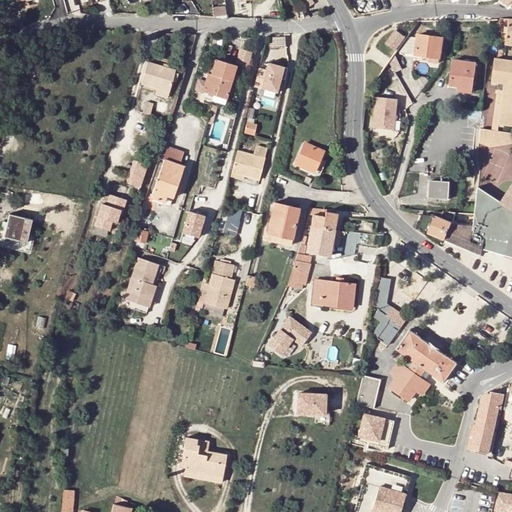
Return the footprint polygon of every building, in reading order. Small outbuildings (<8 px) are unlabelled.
[(510,26),(511,19),(502,19),(501,27),(504,27),(503,33),(509,34),(509,30),(510,26)] [(387,43),(396,49),(406,36),(397,29),(387,43)] [(429,57),(440,59),(443,38),(410,33),(406,39),(396,52),(429,57)] [(271,38),(271,47),(284,48),(285,48),(285,39),(271,38)] [(284,48),(271,47),(271,56),(284,55),(284,48)] [(216,59),(211,76),(209,83),(206,83),(203,92),(227,99),(237,66),(216,59)] [(450,86),(458,87),(458,84),(473,86),(476,62),(454,59),(450,86)] [(262,86),(280,91),(287,65),(268,60),(262,86)] [(511,62),(494,60),(492,76),(491,84),(498,85),(497,92),(503,92),(501,121),(500,125),(511,126),(511,62)] [(158,88),(170,92),(176,70),(148,63),(142,84),(158,88)] [(458,84),(458,87),(457,91),(472,93),(473,86),(458,84)] [(170,92),(158,88),(156,94),(168,98),(170,92)] [(503,92),(497,92),(493,132),(480,131),(479,145),(491,148),(511,139),(511,133),(500,133),(500,125),(501,121),(503,92)] [(397,99),(377,97),(373,127),(395,129),(397,99)] [(147,104),(144,114),(151,115),(154,106),(147,104)] [(249,118),(245,134),(256,136),(258,125),(255,124),(255,119),(249,118)] [(306,143),(297,164),(315,173),(325,151),(306,143)] [(184,153),(164,146),(160,158),(165,160),(152,199),(165,203),(168,198),(171,187),(177,188),(185,166),(180,165),(184,153)] [(253,155),(238,152),(237,156),(232,173),(245,177),(260,181),(267,149),(255,146),(253,155)] [(136,160),(131,174),(144,179),(148,164),(136,160)] [(244,182),(245,177),(232,173),(231,179),(244,182)] [(141,187),(144,179),(131,174),(129,183),(141,187)] [(449,182),(430,181),(429,198),(448,199),(449,182)] [(171,187),(168,198),(173,199),(177,188),(171,187)] [(511,187),(502,203),(511,209),(511,187)] [(451,225),(444,240),(481,255),(482,249),(511,257),(511,209),(502,203),(477,188),(476,197),(473,225),(451,225)] [(103,203),(95,225),(111,230),(114,221),(118,222),(121,212),(123,213),(128,200),(111,195),(108,205),(103,203)] [(275,203),(267,240),(291,246),(300,209),(275,203)] [(230,206),(226,232),(239,234),(243,208),(230,206)] [(179,234),(178,237),(187,240),(186,243),(193,246),(196,235),(191,233),(197,213),(187,210),(185,215),(182,215),(176,234),(179,234)] [(9,212),(3,234),(24,239),(29,218),(9,212)] [(313,215),(312,228),(335,230),(338,215),(327,212),(326,217),(313,215)] [(451,225),(456,213),(443,212),(441,218),(438,217),(422,215),(418,229),(428,236),(429,233),(444,240),(451,225)] [(369,232),(386,236),(387,230),(378,221),(365,220),(365,221),(364,231),(369,232)] [(146,244),(149,231),(138,228),(136,241),(146,244)] [(312,228),(310,239),(307,253),(330,257),(335,230),(312,228)] [(149,316),(164,266),(141,258),(128,300),(137,303),(135,311),(149,316)] [(290,281),(303,284),(306,284),(310,264),(309,263),(296,261),(290,281)] [(210,284),(203,283),(201,290),(208,292),(205,303),(227,308),(234,280),(231,279),(234,267),(216,262),(210,284)] [(249,276),(247,285),(255,287),(257,278),(249,276)] [(380,322),(372,333),(387,344),(406,318),(386,303),(390,280),(390,278),(378,276),(373,305),(378,309),(373,316),(380,322)] [(356,284),(344,283),(336,282),(315,280),(313,304),(353,308),(356,284)] [(302,289),(303,284),(290,281),(289,286),(302,289)] [(68,291),(65,299),(73,302),(76,294),(68,291)] [(290,317),(269,345),(282,355),(294,339),(303,346),(312,333),(290,317)] [(425,369),(431,373),(444,382),(456,363),(409,330),(395,348),(408,357),(409,358),(413,361),(407,369),(402,366),(399,363),(391,374),(397,378),(390,388),(408,401),(415,391),(421,395),(428,385),(424,382),(419,378),(425,369)] [(408,357),(402,366),(407,369),(413,361),(409,358),(408,357)] [(419,378),(424,382),(431,373),(425,369),(419,378)] [(363,376),(357,405),(374,409),(381,380),(363,376)] [(511,386),(509,388),(503,415),(511,419),(511,386)] [(504,395),(495,393),(491,392),(483,396),(480,410),(477,424),(473,424),(472,430),(474,430),(475,431),(475,432),(471,432),(470,437),(473,437),(473,438),(473,440),(469,439),(467,449),(488,454),(493,435),(499,408),(502,409),(504,395)] [(326,394),(298,393),(297,413),(325,414),(326,394)] [(367,416),(360,438),(380,444),(380,443),(386,423),(386,421),(367,416)] [(391,424),(386,423),(380,443),(386,445),(391,424)] [(184,471),(222,478),(226,455),(207,451),(209,443),(187,438),(183,456),(187,457),(185,467),(184,471)] [(400,511),(410,477),(366,464),(359,485),(362,486),(354,511),(352,511),(351,511),(400,511)] [(63,468),(64,480),(73,479),(72,467),(63,468)] [(222,478),(184,471),(184,476),(221,483),(222,478)] [(492,511),(496,494),(458,482),(454,494),(449,511),(492,511)] [(61,511),(71,511),(74,491),(63,490),(61,511)] [(511,494),(497,492),(496,494),(494,506),(511,509),(511,494)] [(115,496),(111,511),(129,511),(131,508),(126,507),(127,502),(115,496)]
